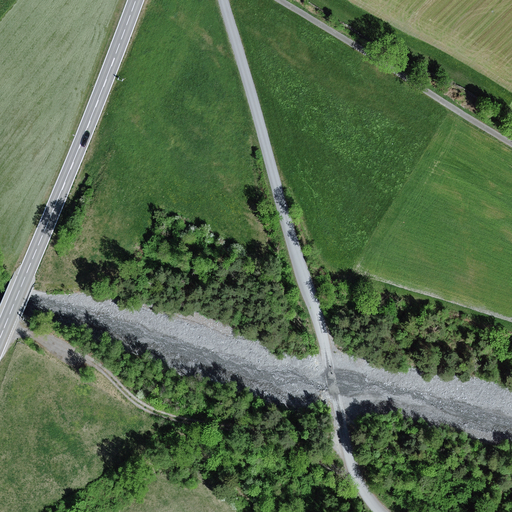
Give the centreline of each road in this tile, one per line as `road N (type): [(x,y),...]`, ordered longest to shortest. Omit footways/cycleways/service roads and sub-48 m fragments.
road 1 (unclassified): [(223,0),(318,321),(349,459),(380,511)]
road 2 (track): [(5,325),(89,360),(149,409),(269,438),(359,480)]
road 3 (primary): [(0,340),(136,0)]
road 4 (track): [(277,0),(511,143)]
